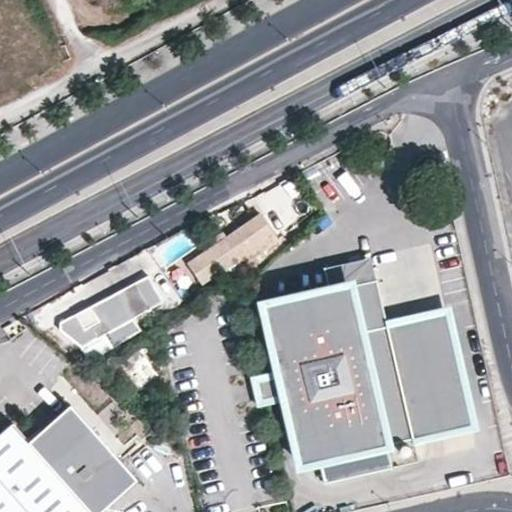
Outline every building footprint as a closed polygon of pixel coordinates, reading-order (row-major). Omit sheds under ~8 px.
[(278,244),(261,220),(190,268),(203,288),(237,266),(242,272),(278,244)] [(165,264),(195,246),(186,233),(157,251),(165,264)] [(376,284),(371,261),(324,271),(329,295),(376,284)] [(60,321),(76,349),(164,300),(148,272),(60,321)] [(471,430),(445,317),(387,330),(376,284),(329,295),(265,309),(301,468),(318,464),(323,488),(392,472),(387,449),(471,430)] [(95,360),(81,347),(75,354),(88,368),(95,360)] [(61,404),(19,438),(80,511),(121,476),(61,404)] [(19,438),(2,421),(0,423),(0,511),(80,511),(19,438)]
